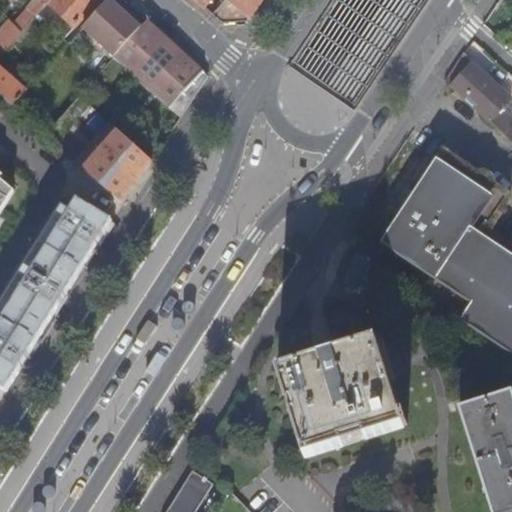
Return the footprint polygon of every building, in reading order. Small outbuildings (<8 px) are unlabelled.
[(52,0),(37,0),(13,28),(21,36),(30,25),(39,15),(52,0)] [(103,0),(52,0),(39,15),(67,41),(103,0)] [(195,0),(205,9),(212,0),(195,0)] [(247,22),(261,0),(227,0),(213,16),(223,25),(247,22)] [(83,31),(115,60),(140,32),(108,3),(83,31)] [(170,111),(203,73),(147,23),(140,32),(115,60),(115,61),(170,111)] [(0,58),(14,43),(21,36),(13,28),(8,24),(0,32),(0,58)] [(39,33),(30,25),(21,36),(14,43),(24,51),(39,33)] [(471,66),(451,87),(457,93),(464,99),(477,112),(495,128),(495,129),(501,135),(507,140),(511,144),(511,125),(511,124),(511,123),(511,122),(501,113),(508,106),(511,101),(511,100),(478,73),(471,66)] [(0,98),(13,110),(27,95),(0,70),(0,98)] [(511,125),(511,110),(508,106),(501,113),(511,122),(511,123),(511,124),(511,125)] [(154,163),(111,124),(76,164),(124,206),(154,163)] [(424,295),(504,348),(511,336),(511,259),(483,240),(510,199),(492,187),(492,186),(492,183),(491,181),(490,179),(488,178),(487,176),(485,176),(483,175),(481,176),(479,176),(478,177),(445,156),(385,245),(435,278),(424,295)] [(0,213),(13,193),(0,181),(0,213)] [(0,387),(8,392),(113,223),(80,203),(73,214),(62,207),(0,307),(0,387)] [(278,371),(305,459),(405,429),(404,427),(409,425),(405,415),(401,416),(377,341),(278,371)] [(511,511),(511,393),(511,394),(460,410),(491,511),(511,511)] [(197,511),(215,485),(194,471),(179,495),(168,511),(197,511)]
